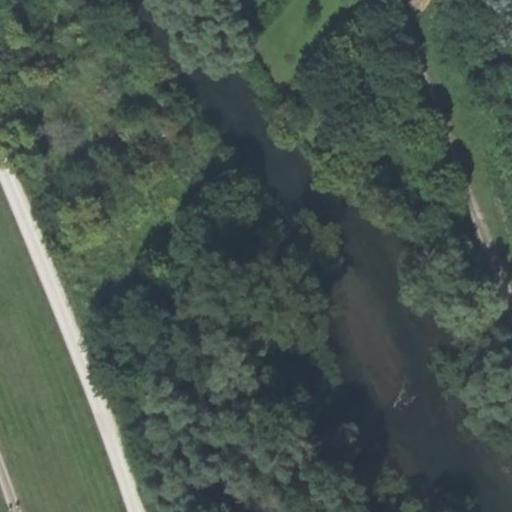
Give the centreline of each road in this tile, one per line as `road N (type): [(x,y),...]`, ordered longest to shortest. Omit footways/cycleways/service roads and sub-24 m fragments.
road 1 (track): [(133,511),(0,160)]
road 2 (track): [(511,310),(397,0)]
